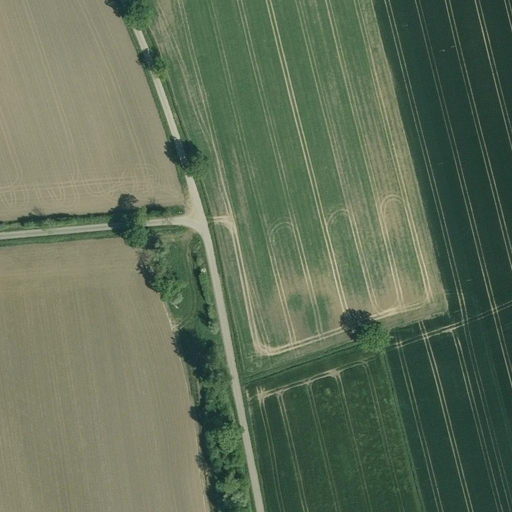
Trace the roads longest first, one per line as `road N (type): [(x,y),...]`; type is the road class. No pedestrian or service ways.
road 1 (residential): [(261,511),(206,221)]
road 2 (residential): [(206,221),(127,0)]
road 3 (unclassified): [(0,237),(206,221)]
